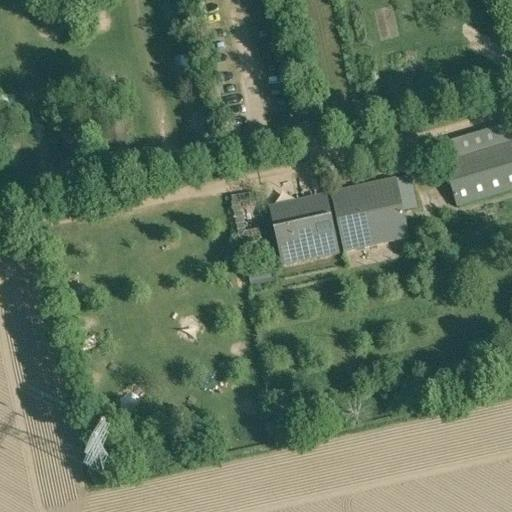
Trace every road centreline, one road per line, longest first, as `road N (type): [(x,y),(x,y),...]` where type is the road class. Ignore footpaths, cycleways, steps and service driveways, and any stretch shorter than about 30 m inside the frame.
road 1 (track): [(511,111),(222,181)]
road 2 (track): [(315,159),(301,136),(259,144),(238,39)]
